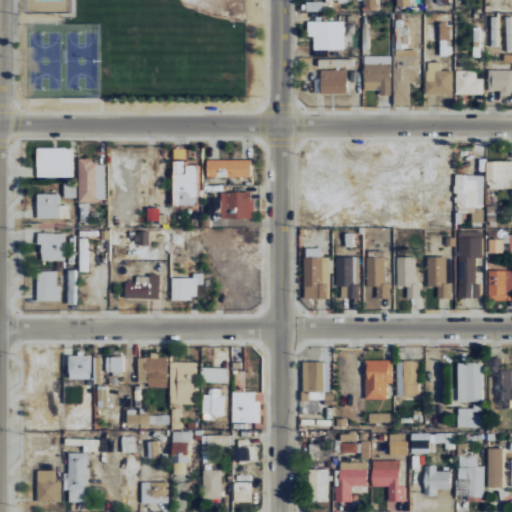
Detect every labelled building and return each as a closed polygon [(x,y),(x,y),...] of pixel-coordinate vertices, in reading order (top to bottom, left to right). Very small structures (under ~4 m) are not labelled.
[(364,0),(365,10),(376,9),(375,0),(364,0)] [(305,2),(305,12),(323,11),(322,2),(305,2)] [(408,45),(408,27),(402,27),(402,20),(396,20),(396,45),(408,45)] [(314,50),(344,49),(344,21),(308,22),(308,35),(313,35),(314,50)] [(364,90),(380,91),(380,95),(391,95),(392,56),(364,55),(364,90)] [(393,105),(409,105),(410,81),(418,82),(419,56),(394,56),(393,105)] [(453,71),(440,70),(440,62),(426,62),(425,94),(453,94),(453,71)] [(347,70),(320,70),(321,93),(347,92),(347,70)] [(484,79),(477,79),(477,71),(456,70),(456,94),(484,94),(484,79)] [(511,70),(489,70),(488,91),(500,91),(500,96),(511,95),(511,70)] [(37,177),(73,177),(73,148),(37,148),(37,177)] [(79,201),(105,201),(105,164),(95,164),(95,158),(78,159),(79,201)] [(250,177),(251,160),(207,160),(207,177),(250,177)] [(511,160),(486,161),(487,180),(499,180),(499,188),(509,188),(508,180),(511,179),(511,160)] [(198,205),(198,166),(187,166),(187,162),(174,162),(175,206),(198,205)] [(457,206),(483,207),(484,175),(455,175),(455,194),(457,194),(457,206)] [(252,192),(223,192),(223,219),(253,218),(252,192)] [(36,218),(69,219),(69,205),(59,205),(59,194),(37,193),(36,218)] [(204,214),(222,214),(222,196),(204,196),(204,214)] [(482,258),(482,231),(459,231),(459,298),(481,298),(481,284),(477,284),(476,258),(482,258)] [(135,246),(149,246),(149,232),(136,232),(135,246)] [(65,260),(65,233),(37,233),(37,244),(41,244),(41,261),(65,260)] [(503,253),(503,239),(489,239),(488,253),(503,253)] [(329,299),(330,257),(320,257),(320,248),(304,248),(303,298),(329,299)] [(366,287),(376,287),(375,298),(389,299),(390,283),(384,283),(385,251),(367,251),(366,287)] [(427,287),(437,287),(437,298),(451,298),(451,283),(446,283),(447,256),(428,256),(427,287)] [(359,298),(360,258),(337,257),(336,287),(341,287),(341,298),(359,298)] [(406,298),(420,298),(420,283),(415,283),(416,257),(397,257),(396,287),(407,287),(406,298)] [(489,300),(511,300),(511,270),(488,271),(489,300)] [(37,301),(60,301),(60,286),(56,286),(57,271),(37,271),(37,301)] [(171,278),(171,300),(196,299),(196,285),(204,284),(204,273),(193,273),(193,278),(171,278)] [(157,277),(135,277),(135,283),(125,283),(124,298),(157,299),(157,277)] [(167,388),(168,357),(158,357),(158,353),(151,352),(151,357),(137,357),(137,381),(148,382),(147,387),(167,388)] [(91,356),(68,355),(67,379),(91,379),(91,356)] [(123,357),(105,356),(105,371),(123,372),(123,357)] [(101,357),(94,357),(95,384),(102,383),(101,357)] [(511,369),(501,370),(501,357),(489,357),(489,370),(493,369),(494,408),(511,408),(511,369)] [(387,398),(386,383),(392,383),(391,359),(364,360),(364,399),(387,398)] [(397,396),(419,395),(418,360),(396,361),(397,396)] [(196,404),(197,362),(170,361),(169,403),(196,404)] [(328,361),(301,362),(302,400),(329,399),(328,361)] [(482,362),(457,362),(458,401),(483,401),(482,362)] [(228,368),(204,367),(204,382),(228,383),(228,368)] [(98,407),(108,407),(108,386),(97,386),(98,407)] [(223,416),(224,389),(205,388),(204,419),(215,420),(216,415),(223,416)] [(260,401),(255,401),(255,392),(233,391),(232,422),(260,422),(260,401)] [(482,427),(482,407),(457,407),(457,427),(482,427)] [(171,429),(180,429),(180,408),(171,408),(171,429)] [(126,424),(169,424),(169,415),(140,415),(140,409),(126,409),(126,424)] [(368,423),(393,423),(393,413),(368,413),(368,423)] [(190,431),(172,431),(171,462),(190,462),(190,431)] [(341,433),(340,454),(368,454),(368,438),(360,438),(360,434),(341,433)] [(401,434),(389,433),(388,454),(407,455),(408,440),(401,440),(401,434)] [(134,452),(134,437),(122,437),(122,452),(134,452)] [(234,461),(257,461),(257,445),(249,445),(249,440),(235,439),(234,461)] [(158,441),(147,441),(146,456),(158,456),(158,441)] [(502,447),(487,448),(488,487),(503,486),(502,447)] [(88,453),(68,452),(68,501),(87,501),(88,453)] [(477,456),(458,455),(457,480),(466,480),(465,496),(483,496),(484,466),(477,466),(477,456)] [(405,501),(405,486),(399,486),(400,460),(372,460),(372,486),(388,486),(388,501),(405,501)] [(335,501),(352,501),(352,486),(367,486),(367,461),(340,462),(340,486),(335,486),(335,501)] [(436,471),(435,465),(423,465),(424,495),(436,495),(436,489),(450,489),(450,471),(436,471)] [(327,468),(309,469),(310,501),(328,501),(327,468)] [(221,469),(203,470),(203,499),(221,499),(221,469)] [(55,470),(37,470),(37,501),(61,501),(61,481),(55,481),(55,470)] [(141,503),(169,503),(169,482),(141,481),(141,503)] [(251,481),(234,482),(234,501),(251,501),(251,481)]
